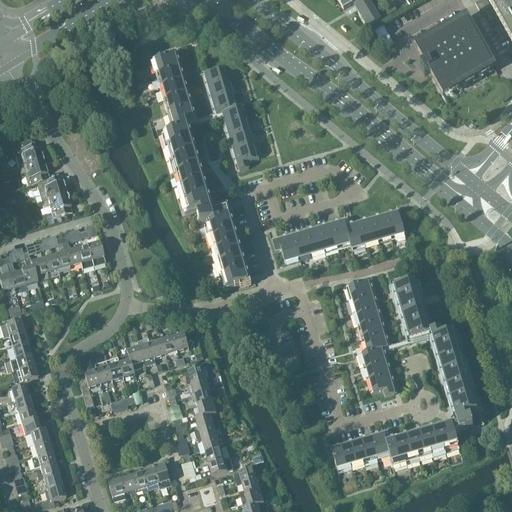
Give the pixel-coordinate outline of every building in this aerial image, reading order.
[(337,0),(343,11),(347,9),(353,5),(354,7),(353,7),(353,8),(354,10),(355,10),(356,10),(358,12),(357,13),(367,29),(380,22),(380,21),(378,17),(367,0),(337,0)] [(485,0),(482,0),(475,4),(480,13),(490,7),(485,0)] [(511,0),(487,0),(511,43),(511,0)] [(425,48),(418,51),(421,58),(423,61),(426,66),(421,69),(425,77),(431,74),(443,96),(452,91),(460,87),(468,82),(476,78),(484,74),(493,68),(479,43),(476,37),(468,23),(456,30),(451,33),(443,37),(435,42),(427,46),(425,47),(425,48)] [(373,30),(379,39),(389,34),(383,24),(373,30)] [(156,63),(153,64),(157,77),(161,90),(164,103),(168,116),(172,130),(175,129),(176,129),(177,134),(166,138),(163,138),(160,139),(163,153),(167,166),(171,179),(175,192),(179,205),(183,218),(186,217),(189,216),(197,214),(201,228),(207,226),(211,239),(214,252),(218,265),(222,278),(226,291),(229,290),(239,287),(240,287),(242,286),(248,284),(244,271),(240,258),(237,245),(233,232),(229,218),(227,212),(218,214),(217,211),(212,209),(210,210),(206,197),(202,184),(198,171),(195,158),(191,145),(187,131),(185,126),(194,123),(190,110),(186,97),(183,84),(179,71),(175,57),(167,60),(156,63)] [(205,77),(213,103),(217,117),(222,115),(239,173),(249,170),(247,164),(257,161),(241,109),(235,110),(224,71),(205,77)] [(38,146),(32,148),(30,142),(12,148),(19,171),(25,169),(25,170),(44,164),(38,146)] [(19,171),(21,177),(24,176),(28,189),(50,182),(49,181),(44,164),(25,170),(25,169),(19,171)] [(50,182),(28,189),(36,186),(42,204),(48,202),(48,203),(67,197),(61,178),(49,181),(50,182)] [(67,197),(48,203),(48,202),(42,204),(43,210),(49,208),(51,215),(54,214),(55,220),(72,215),(67,197)] [(281,252),(284,261),(286,267),(313,259),(312,257),(350,246),(352,251),(405,236),(398,214),(346,229),(344,223),(273,244),(275,254),(281,252)] [(99,244),(87,247),(92,263),(94,269),(105,266),(99,244)] [(66,245),(62,246),(69,270),(81,267),(76,251),(70,253),(67,245),(66,245)] [(58,247),(60,255),(53,257),(58,273),(69,270),(62,246),(58,247)] [(94,269),(92,263),(87,247),(76,251),(81,267),(82,272),(94,269)] [(58,273),(53,257),(42,261),(48,282),(60,279),(58,273)] [(27,271),(21,273),(26,289),(38,286),(36,280),(35,280),(31,264),(30,260),(29,260),(25,261),(24,261),(27,271)] [(42,261),(31,264),(35,280),(36,280),(38,286),(48,282),(42,261)] [(14,292),(26,289),(21,273),(15,275),(11,265),(7,266),(10,276),(14,292)] [(14,292),(10,276),(7,266),(3,267),(1,271),(3,278),(0,279),(0,286),(3,296),(14,292)] [(431,335),(416,283),(394,290),(410,343),(431,337),(456,420),(453,421),(451,425),(452,428),(387,446),(385,438),(332,453),(338,475),(390,460),(393,469),(459,449),(456,440),(468,437),(466,432),(484,427),(484,426),(483,426),(480,414),(483,413),(460,334),(442,339),(440,333),(431,335)] [(387,349),(372,297),(368,283),(349,289),(368,354),(362,356),(374,396),(384,393),(385,399),(395,396),(382,351),(387,349)] [(25,334),(21,323),(0,328),(0,330),(3,341),(9,339),(25,334)] [(12,350),(28,346),(25,334),(9,339),(12,350)] [(173,339),(177,355),(189,351),(184,335),(173,339)] [(177,355),(173,339),(161,342),(166,358),(177,355)] [(150,346),(155,362),(166,358),(161,342),(150,346)] [(28,346),(12,350),(15,362),(31,357),(28,346)] [(156,366),(155,362),(150,346),(139,349),(145,369),(156,366)] [(130,362),(132,368),(133,368),(134,372),(145,369),(139,349),(127,352),(130,362)] [(31,357),(15,362),(9,363),(13,375),(35,368),(31,357)] [(118,361),(107,364),(112,384),(124,381),(119,365),(118,361)] [(130,362),(119,365),(124,381),(136,378),(134,372),(133,368),(132,368),(130,362)] [(95,368),(96,372),(101,388),(112,384),(107,364),(95,368)] [(11,375),(14,387),(38,380),(35,368),(13,375),(11,375)] [(187,387),(207,381),(212,380),(208,368),(184,375),(187,387)] [(85,375),(88,386),(89,391),(101,388),(96,372),(85,375)] [(187,387),(191,398),(194,397),(210,393),(207,381),(187,387)] [(88,386),(80,388),(87,410),(94,408),(89,391),(88,386)] [(11,392),(14,404),(30,399),(27,387),(11,392)] [(197,409),(214,404),(210,393),(194,397),(197,409)] [(17,415),(33,410),(30,399),(14,404),(17,415)] [(211,417),(217,416),(214,404),(197,409),(201,419),(201,420),(211,417)] [(89,419),(97,416),(94,408),(87,410),(89,419)] [(33,410),(17,415),(21,426),(37,422),(33,410)] [(201,420),(201,419),(195,421),(198,433),(214,428),(211,417),(201,420)] [(37,422),(21,426),(24,438),(30,437),(30,436),(40,433),(37,422)] [(214,428),(198,433),(194,434),(196,442),(197,441),(198,445),(202,444),(218,439),(214,428)] [(30,436),(30,437),(33,448),(49,443),(46,431),(40,433),(30,436)] [(223,438),(218,439),(202,444),(205,455),(227,449),(223,438)] [(37,459),(53,454),(49,443),(33,448),(37,459)] [(227,449),(205,455),(208,467),(224,462),(230,460),(227,449)] [(53,454),(37,459),(31,461),(34,472),(40,470),(56,466),(53,454)] [(189,480),(191,485),(197,483),(234,472),(230,460),(224,462),(208,467),(210,473),(195,478),(195,479),(189,480)] [(38,483),(43,482),(59,477),(56,466),(40,470),(42,477),(37,478),(38,483)] [(159,488),(160,492),(172,489),(166,468),(154,472),(159,488)] [(258,482),(254,470),(238,475),(240,482),(237,483),(236,485),(237,488),(242,487),(258,482)] [(143,475),(147,491),(159,488),(154,472),(143,475)] [(137,497),(148,494),(147,491),(143,475),(131,478),(137,497)] [(42,494),(44,494),(47,493),(63,488),(59,477),(43,482),(45,488),(40,489),(42,494)] [(120,481),(125,497),(131,496),(132,499),(137,498),(137,497),(131,478),(120,481)] [(114,505),(126,502),(125,497),(120,481),(108,485),(114,505)] [(240,499),(245,498),(261,493),(258,482),(242,487),(243,493),(241,494),(239,497),(240,499)] [(63,488),(47,493),(44,494),(47,502),(45,505),(40,506),(41,511),(45,511),(55,509),(53,504),(66,500),(63,488)] [(243,510),(248,509),(258,506),(259,507),(263,505),(264,505),(261,493),(245,498),(240,499),(243,510)]
